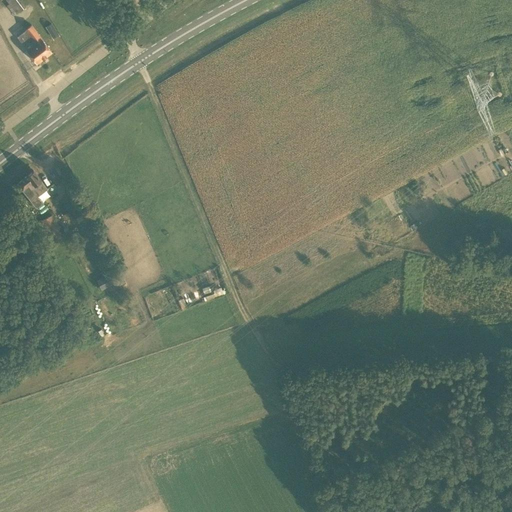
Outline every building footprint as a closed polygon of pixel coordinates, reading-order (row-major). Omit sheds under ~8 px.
[(6,0),(10,6),(8,7),(14,15),(26,7),(20,0),(6,0)] [(37,64),(52,52),(32,25),(25,29),(26,30),(36,44),(27,50),(27,51),(37,64)] [(47,188),(40,179),(33,170),(26,175),(27,176),(17,183),(31,200),(36,207),(42,202),(37,196),(47,188)] [(64,239),(52,215),(40,220),(34,223),(39,235),(46,232),(52,245),(64,239)] [(101,289),(117,280),(112,271),(96,280),(101,289)]
